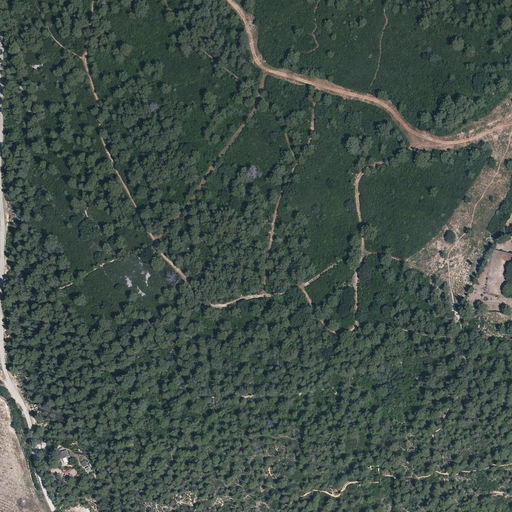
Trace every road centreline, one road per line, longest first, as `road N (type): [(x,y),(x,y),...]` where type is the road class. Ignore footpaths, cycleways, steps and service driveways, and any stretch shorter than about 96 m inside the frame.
road 1 (track): [(92,0),(85,61),(102,138),(154,244),(203,301),(221,305),(300,287),(333,332),(350,328),(363,228),(355,179),(364,166),(418,145),(454,142)]
road 2 (track): [(511,122),(467,139),(435,140),(411,131),(384,105),(262,71),(229,0)]
road 3 (track): [(154,244),(258,105),(265,72)]
road 4 (track): [(53,511),(29,419),(2,360),(0,315)]
